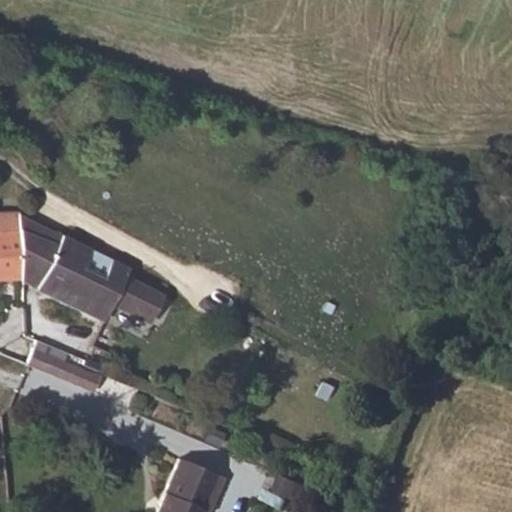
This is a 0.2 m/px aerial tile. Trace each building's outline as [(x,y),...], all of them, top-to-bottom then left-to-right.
[(21,229),(0,229),(0,281),(18,280),(22,282),(21,229)] [(56,247),(21,229),(22,282),(94,316),(101,298),(149,323),(161,295),(123,276),(126,268),(60,237),(56,247)] [(504,258),(487,253),(482,272),(498,276),(504,258)] [(33,343),(25,366),(90,394),(96,379),(62,365),(65,356),(33,343)] [(182,461),(160,511),(204,511),(219,476),(182,461)]
